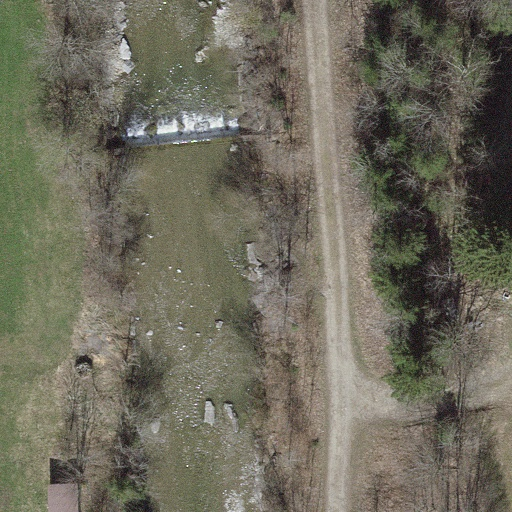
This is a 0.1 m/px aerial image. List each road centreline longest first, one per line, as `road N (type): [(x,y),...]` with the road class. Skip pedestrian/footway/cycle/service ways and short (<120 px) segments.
road 1 (track): [(357,511),(356,408),(322,0)]
road 2 (track): [(356,408),(492,395),(511,369)]
